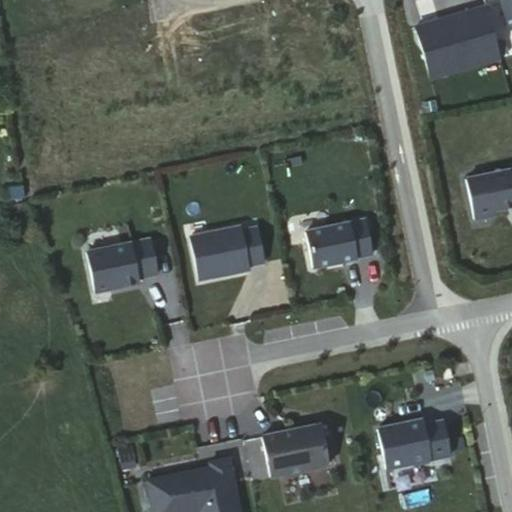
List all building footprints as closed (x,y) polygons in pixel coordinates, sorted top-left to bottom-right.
[(511,170),(464,181),(473,222),(495,217),(494,212),(511,208),(511,170)] [(304,236),(312,272),(355,263),(355,262),(371,258),(363,223),(304,236)] [(243,235),(242,231),(191,242),(201,285),(252,274),(251,270),(266,266),(259,231),(243,235)] [(162,284),(155,249),(90,264),(99,304),(144,294),(143,288),(162,284)] [(443,381),(450,380),(446,368),(440,369),(443,381)] [(322,427),(264,439),(273,481),(331,469),(322,427)] [(370,437),(379,477),(444,463),(436,428),(416,432),(415,427),(370,437)] [(206,463),(147,476),(154,511),(235,511),(223,454),(205,458),(206,463)]
